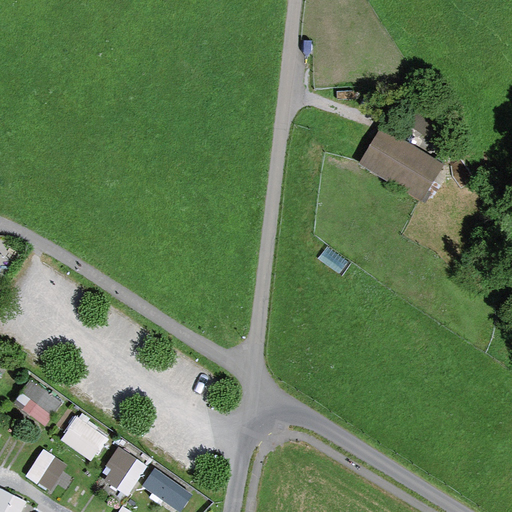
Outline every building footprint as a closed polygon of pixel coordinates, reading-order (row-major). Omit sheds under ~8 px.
[(423,198),(443,162),(378,126),(358,162),(423,198)] [(0,353),(0,377),(5,379),(14,360),(0,353)] [(15,405),(51,423),(64,395),(28,378),(15,405)] [(93,459),(110,436),(78,414),(61,437),(93,459)] [(116,447),(103,482),(135,494),(147,458),(116,447)] [(50,489),(69,466),(49,448),(29,471),(50,489)] [(165,511),(180,486),(153,470),(138,496),(165,511)] [(0,511),(22,511),(29,501),(3,486),(0,491),(0,511)]
